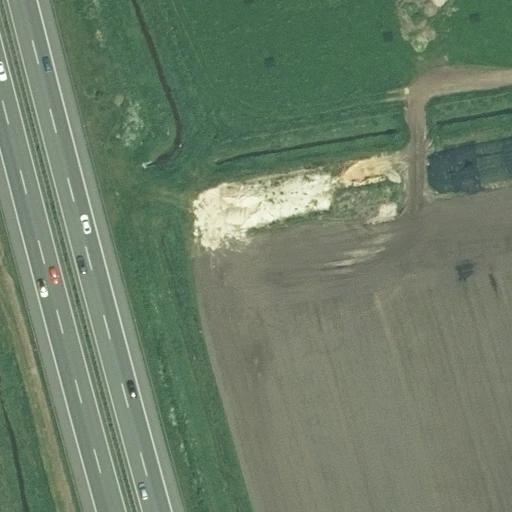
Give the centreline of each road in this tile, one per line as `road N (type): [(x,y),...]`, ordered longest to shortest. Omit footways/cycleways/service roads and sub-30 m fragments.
road 1 (motorway): [(156,511),(21,0)]
road 2 (motorway): [(0,135),(103,511)]
